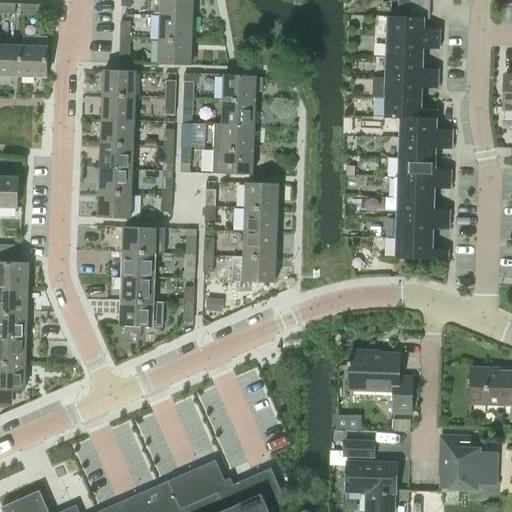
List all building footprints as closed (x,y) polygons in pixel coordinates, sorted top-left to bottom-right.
[(160,0),(160,15),(193,15),(193,0),(160,0)] [(388,39),(440,41),(440,31),(425,30),(425,21),(430,21),(430,0),(399,0),(398,18),(388,17),(388,39)] [(0,13),(15,14),(15,4),(0,3),(0,13)] [(40,15),(40,5),(24,4),(24,15),(40,15)] [(160,15),(159,39),(192,40),(193,15),(160,15)] [(120,21),(120,38),(130,38),(130,21),(120,21)] [(119,54),(120,54),(129,55),(130,38),(120,38),(119,54)] [(159,39),(159,64),(191,65),(192,40),(159,39)] [(388,39),(387,59),(424,59),(424,49),(439,50),(440,41),(388,39)] [(0,44),(0,75),(22,76),(23,46),(0,44)] [(23,46),(22,76),(47,77),(48,47),(23,46)] [(387,59),(387,79),(438,81),(439,70),(423,70),(424,59),(387,59)] [(104,70),(104,95),(135,95),(136,71),(104,70)] [(224,74),(223,99),(256,100),(256,76),(224,74)] [(387,79),(386,97),(423,99),(423,89),(438,89),(438,81),(387,79)] [(166,81),(165,98),(176,98),(176,81),(166,81)] [(184,82),(183,98),(194,99),(194,82),(184,82)] [(104,95),(103,119),(135,120),(135,95),(104,95)] [(385,118),(401,119),(422,119),(422,110),(423,99),(386,97),(385,118)] [(175,115),(176,98),(165,98),(165,114),(175,115)] [(183,115),(184,115),(193,115),(194,99),(183,98),(183,115)] [(223,99),(222,123),(255,125),(256,100),(223,99)] [(401,119),(400,139),(453,140),(453,131),(437,130),(437,111),(422,110),(422,119),(401,119)] [(103,119),(102,143),(134,144),(135,120),(103,119)] [(222,123),(222,148),(254,149),(255,125),(222,123)] [(164,130),(164,146),(174,147),(175,130),(164,130)] [(182,130),(181,147),(192,148),(192,131),(182,130)] [(400,139),(400,160),(436,160),(436,149),(453,149),(453,140),(400,139)] [(102,143),(101,168),(133,169),(134,144),(102,143)] [(173,163),(174,147),(164,146),(163,163),(173,163)] [(181,147),(181,164),(191,164),(192,148),(181,147)] [(222,148),(221,173),(253,174),(254,149),(222,148)] [(400,160),(399,179),(452,180),(452,171),(436,170),(436,160),(400,160)] [(101,168),(100,192),(132,193),(133,169),(101,168)] [(0,176),(0,206),(18,207),(19,177),(0,176)] [(163,179),(162,195),(172,196),(173,179),(163,179)] [(399,179),(399,198),(435,200),(435,189),(452,190),(452,180),(399,179)] [(246,182),(246,207),(278,209),(279,183),(246,182)] [(206,190),(205,206),(207,206),(216,206),(216,190),(208,190),(207,190),(206,190)] [(100,192),(99,217),(131,219),(132,193),(100,192)] [(171,212),(172,196),(162,195),(161,212),(171,212)] [(399,198),(398,220),(450,220),(451,210),(434,210),(435,200),(399,198)] [(205,206),(204,223),(205,223),(207,224),(215,224),(215,223),(216,206),(207,206),(205,206)] [(246,207),(245,232),(277,233),(278,209),(246,207)] [(398,220),(397,238),(433,239),(434,229),(450,229),(450,220),(398,220)] [(125,226),(124,251),(156,253),(165,253),(166,228),(157,227),(125,226)] [(245,232),(244,256),(277,257),(277,233),(245,232)] [(186,237),(185,254),(196,255),(197,238),(186,237)] [(204,238),(203,255),(206,255),(214,255),(215,239),(206,238),(205,238),(204,238)] [(397,238),(397,258),(449,259),(449,251),(433,251),(433,239),(397,238)] [(0,245),(0,254),(16,255),(16,246),(0,245)] [(124,251),(123,276),(155,277),(156,253),(124,251)] [(195,272),(196,255),(185,254),(185,271),(195,272)] [(203,255),(203,272),(204,272),(205,272),(213,272),(213,271),(214,255),(206,255),(203,255)] [(232,256),(231,281),(243,281),(276,282),(277,257),(244,256),(244,257),(232,256)] [(0,287),(28,289),(29,264),(0,262),(0,287)] [(123,276),(122,300),(154,301),(155,277),(123,276)] [(0,287),(0,312),(27,314),(28,289),(0,287)] [(184,287),(184,304),(185,304),(194,304),(195,289),(195,287),(184,287)] [(153,327),(154,301),(122,300),(121,325),(153,327)] [(184,304),(183,321),(185,321),(194,321),(194,305),(194,304),(185,304),(184,304)] [(0,312),(0,337),(26,338),(27,314),(0,312)] [(0,337),(0,362),(26,363),(26,338),(0,337)] [(411,413),(412,379),(399,379),(399,356),(369,355),(369,353),(350,352),(349,390),(394,392),(393,413),(411,413)] [(0,404),(10,404),(11,388),(25,389),(26,363),(0,362),(0,404)] [(511,421),(511,374),(489,373),(489,370),(471,369),(470,403),(511,405),(511,421)] [(442,466),(441,489),(441,493),(443,493),(444,490),(478,491),(479,484),(495,485),(496,454),(468,453),(469,439),(441,438),(440,466),(442,466)] [(395,490),(396,462),(371,461),(371,455),(373,455),(373,441),(344,441),(343,454),(346,454),(345,489),(365,490),(364,511),(392,511),(393,490),(395,490)] [(2,507),(1,508),(2,511),(271,511),(270,509),(286,502),(285,499),(272,468),(234,484),(231,478),(222,481),(214,463),(101,511),(79,511),(77,505),(61,511),(49,511),(47,506),(40,490),(2,507)]
